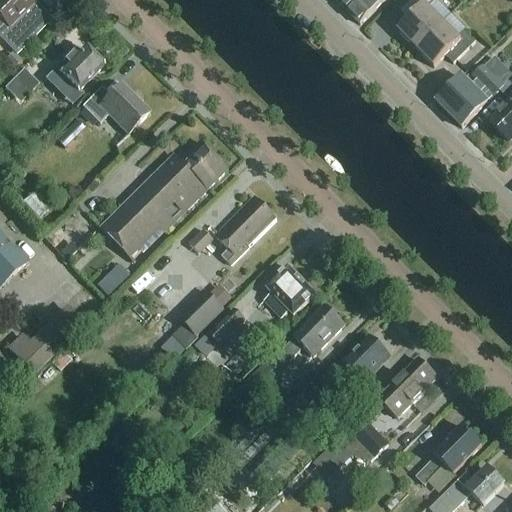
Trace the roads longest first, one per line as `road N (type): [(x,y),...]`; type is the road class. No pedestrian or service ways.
road 1 (residential): [(122,0),(511,389)]
road 2 (unclassified): [(303,0),(511,208)]
